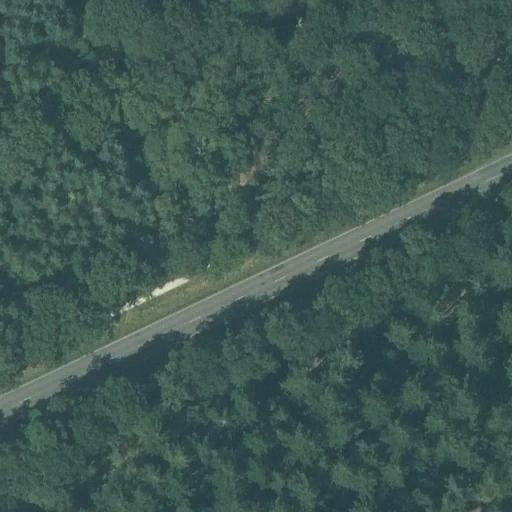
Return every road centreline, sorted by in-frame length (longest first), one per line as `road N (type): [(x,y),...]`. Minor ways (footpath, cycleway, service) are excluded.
road 1 (secondary): [(0,412),(511,169)]
road 2 (track): [(0,108),(188,0)]
